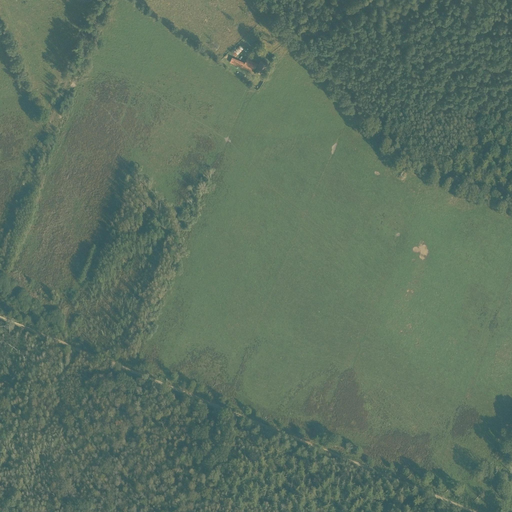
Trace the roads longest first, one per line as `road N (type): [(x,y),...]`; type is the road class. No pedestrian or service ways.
road 1 (track): [(0,318),(473,511)]
road 2 (track): [(511,209),(405,165),(302,41)]
